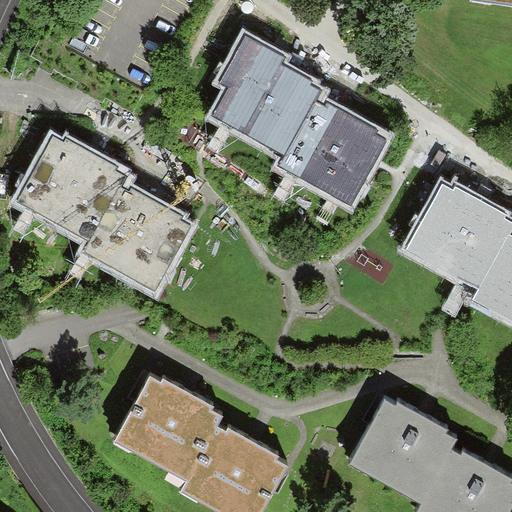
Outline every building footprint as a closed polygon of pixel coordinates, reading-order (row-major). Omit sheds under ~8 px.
[(283,58),(241,35),(215,84),(225,89),(211,115),(282,153),(273,169),(349,209),(384,144),(371,137),(374,130),(326,105),(322,113),(312,107),(319,94),(307,88),(309,82),(278,66),(283,58)] [(50,138),(15,202),(89,242),(83,252),(156,291),(190,228),(180,223),(183,216),(153,200),(132,189),(129,194),(120,189),(126,179),(113,172),(117,166),(90,152),(66,139),(63,145),(50,138)] [(452,198),(439,191),(405,255),(477,293),(471,304),(511,326),(511,244),(508,242),(511,235),(511,230),(503,225),(506,219),(481,206),(455,192),(452,198)] [(161,381),(148,374),(114,438),(186,475),(179,488),(225,511),(264,511),(288,466),(278,461),(282,453),(255,439),(230,426),(228,429),(217,423),(221,414),(211,409),(215,402),(194,390),(164,375),(161,381)] [(395,402),(386,397),(351,462),(424,501),(417,511),(509,511),(511,508),(511,482),(511,479),(511,474),(486,461),(463,448),(461,452),(452,447),(457,437),(447,431),(450,426),(420,409),(398,397),(395,402)]
